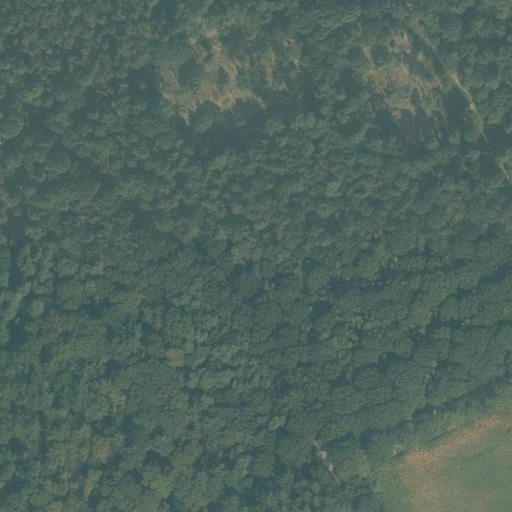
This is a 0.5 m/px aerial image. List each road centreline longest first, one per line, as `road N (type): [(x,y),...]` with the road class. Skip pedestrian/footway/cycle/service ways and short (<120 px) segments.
road 1 (track): [(221,511),(511,380)]
road 2 (track): [(41,119),(305,0)]
road 3 (track): [(41,119),(238,305)]
road 4 (track): [(244,312),(285,366),(353,511)]
